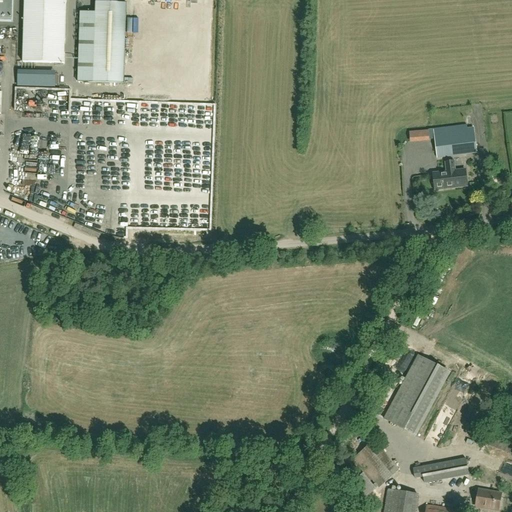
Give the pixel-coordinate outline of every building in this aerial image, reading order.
[(0,0),(0,21),(12,22),(12,0),(0,0)] [(65,0),(24,0),(23,62),(64,64),(65,0)] [(95,2),(95,12),(80,12),(78,82),(124,84),(126,3),(124,3),(123,0),(98,0),(98,2),(95,2)] [(511,45),(511,47),(511,52),(511,54),(491,57),(492,65),(499,67),(505,66),(508,55),(509,67),(511,66),(511,45)] [(511,91),(485,94),(486,101),(511,97),(511,91)] [(437,159),(477,154),(474,128),(467,129),(467,126),(433,130),(437,159)] [(429,139),(428,129),(409,131),(410,140),(429,139)] [(355,173),(365,172),(363,155),(340,158),(343,175),(355,173)] [(334,160),(316,159),(316,176),(334,176),(334,160)] [(456,186),(467,184),(465,170),(455,172),(454,162),(445,163),(447,173),(433,174),(435,190),(457,188),(456,186)] [(405,188),(313,192),(313,209),(406,205),(405,188)] [(507,188),(495,191),(496,200),(509,198),(507,188)] [(449,374),(418,357),(384,420),(415,437),(449,374)] [(421,441),(427,443),(431,432),(425,430),(421,441)] [(375,443),(362,453),(355,459),(379,488),(399,472),(375,443)] [(465,460),(413,470),(414,479),(423,477),(424,484),(468,476),(465,460)] [(367,474),(358,481),(369,496),(378,490),(367,474)] [(384,511),(415,511),(418,496),(388,491),(384,511)] [(478,491),(475,507),(498,511),(501,495),(478,491)]
